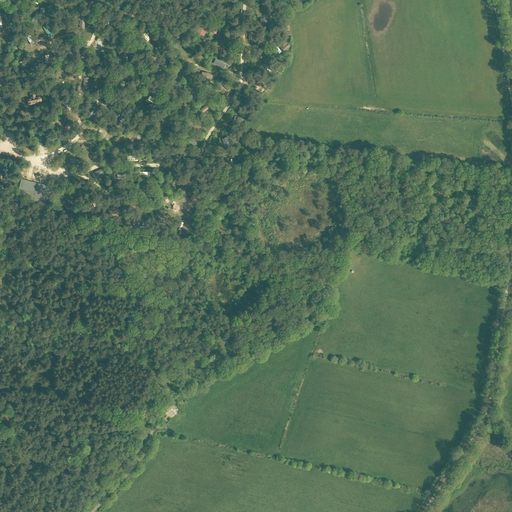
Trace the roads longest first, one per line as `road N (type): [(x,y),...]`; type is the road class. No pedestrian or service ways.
road 1 (track): [(423,511),(484,413),(511,254)]
road 2 (track): [(243,0),(239,83),(198,157),(184,210)]
road 3 (unknown): [(39,163),(79,127),(73,116),(83,96),(85,47),(71,35),(25,50),(19,34)]
road 4 (track): [(0,150),(105,187),(195,244)]
road 5 (track): [(198,157),(96,165),(77,175)]
